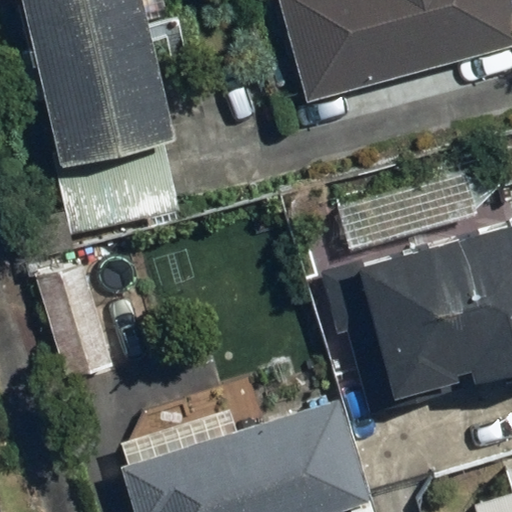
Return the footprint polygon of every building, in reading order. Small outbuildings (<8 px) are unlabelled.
[(133,0),(12,0),(58,228),(175,204),(133,0)] [(271,0),(295,106),(511,56),(511,45),(501,0),(271,0)] [(511,222),(313,283),(354,417),(511,368),(511,222)] [(75,262),(26,278),(61,382),(111,365),(75,262)] [(351,511),(317,390),(94,454),(110,511),(351,511)] [(457,511),(511,511),(511,465),(491,471),(496,491),(455,502),(457,511)]
